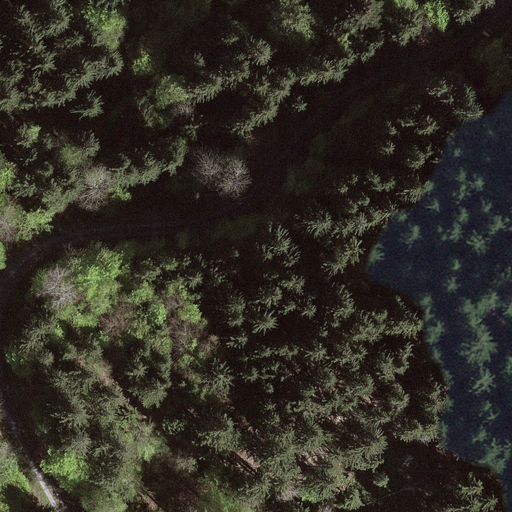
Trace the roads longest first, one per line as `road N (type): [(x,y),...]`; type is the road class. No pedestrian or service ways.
road 1 (track): [(0,297),(24,261),(80,234),(234,215),(320,119),(389,72),(469,41),(499,0)]
road 2 (track): [(61,511),(0,370)]
